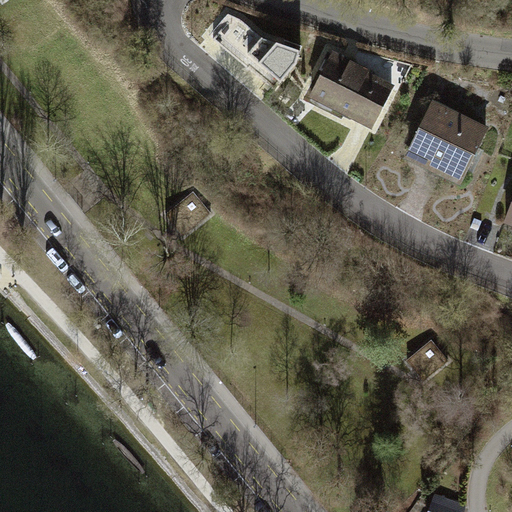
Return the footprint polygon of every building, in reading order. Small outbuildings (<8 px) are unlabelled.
[(296,57),(238,13),(217,39),(275,84),(296,57)] [(399,135),(418,94),(342,58),(322,98),(399,135)] [(504,137),(431,111),(415,155),(488,180),(504,137)] [(214,220),(194,197),(170,217),(191,240),(214,220)] [(426,339),(404,359),(421,377),(443,357),(426,339)] [(461,511),(463,505),(437,497),(432,511),(461,511)]
